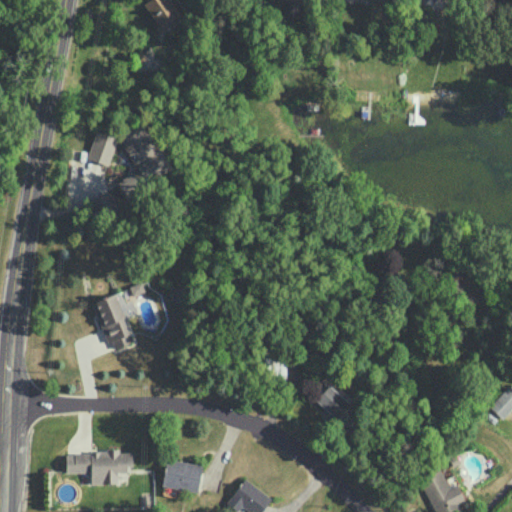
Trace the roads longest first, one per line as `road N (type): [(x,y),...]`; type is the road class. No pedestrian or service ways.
road 1 (residential): [(3,511),(17,276),(63,0)]
road 2 (residential): [(5,405),(164,406),(230,417),(302,454),(362,511)]
